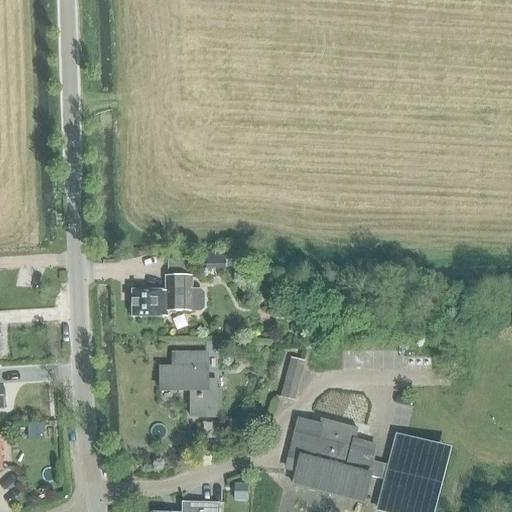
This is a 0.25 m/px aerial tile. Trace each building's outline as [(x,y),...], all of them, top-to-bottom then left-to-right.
[(245,269),(245,252),(224,253),(224,269),(245,269)] [(192,295),(192,281),(164,281),(164,293),(131,293),(130,320),(166,321),(167,315),(192,316),(192,315),(201,315),(204,312),(204,298),(201,295),(192,295)] [(208,357),(175,357),(175,371),(162,371),(162,394),(193,394),(193,420),(223,420),(222,393),(208,393),(208,357)] [(284,399),(297,402),(308,363),(295,359),(284,399)] [(304,450),(295,486),(365,504),(372,478),(374,463),(378,448),(358,442),(361,431),(323,421),(322,426),(301,421),(294,447),(304,450)] [(221,425),(204,426),(205,450),(222,449),(221,425)] [(374,463),(372,478),(391,483),(384,510),(392,511),(430,511),(445,457),(401,446),(395,469),(374,463)] [(234,485),(234,501),(246,501),(246,485),(234,485)] [(218,511),(218,504),(180,503),(180,511),(218,511)]
